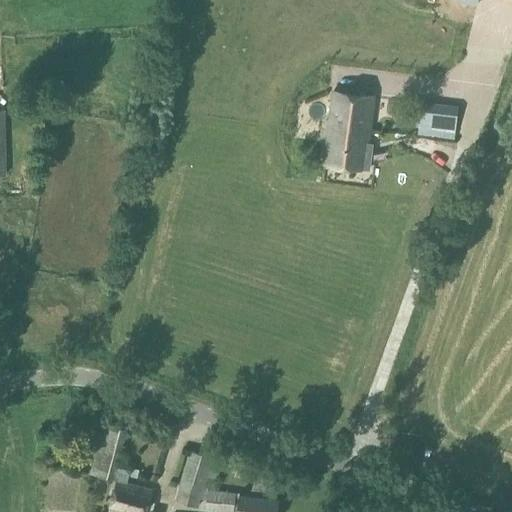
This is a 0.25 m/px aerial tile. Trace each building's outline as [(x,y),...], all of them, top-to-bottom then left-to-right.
[(293,72),(252,68),(258,0),(167,0),(155,130),(246,139),(246,141),(287,145),(293,72)] [(466,20),(308,7),(306,29),(291,28),(288,55),(462,70),(466,20)] [(328,140),(326,164),(369,168),(372,145),(369,145),(374,97),(334,93),(328,140)] [(421,103),(418,135),(454,139),(457,107),(421,103)] [(90,473),(117,481),(127,483),(131,471),(119,467),(127,429),(104,423),(90,473)] [(191,451),(176,500),(199,507),(202,494),(210,470),(213,458),(191,451)] [(242,454),(235,478),(253,484),(250,494),(270,496),(274,488),(297,495),(300,488),(306,489),(310,477),(242,454)] [(210,470),(202,494),(207,496),(207,490),(214,489),(218,476),(216,476),(217,472),(210,470)] [(117,481),(108,511),(146,511),(147,510),(153,490),(127,483),(117,481)] [(207,490),(207,496),(205,510),(219,511),(234,511),(236,492),(214,489),(207,490)] [(238,492),(237,511),(278,511),(280,497),(270,496),(250,494),(238,492)]
